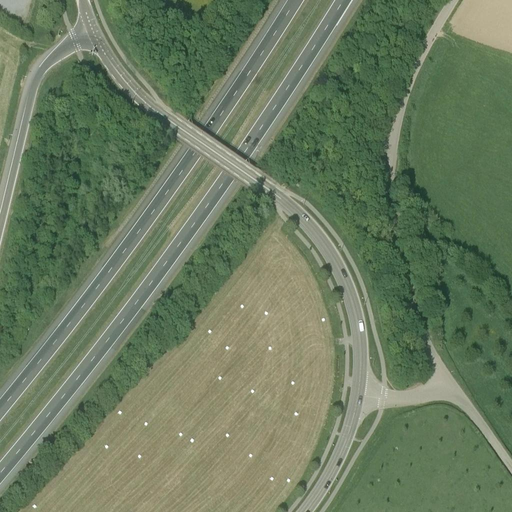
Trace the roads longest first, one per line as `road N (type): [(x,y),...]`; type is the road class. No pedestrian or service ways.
road 1 (motorway): [(0,472),(220,185),(342,0)]
road 2 (motorway): [(294,0),(189,161),(0,409)]
road 3 (secondary): [(357,392),(355,315),(319,238),(285,203),(142,101),(93,35)]
road 4 (motorway): [(93,35),(37,71),(0,212)]
road 5 (unclassified): [(511,468),(447,379),(412,396),(382,398)]
road 6 (secondary): [(303,511),(346,436),(357,392)]
